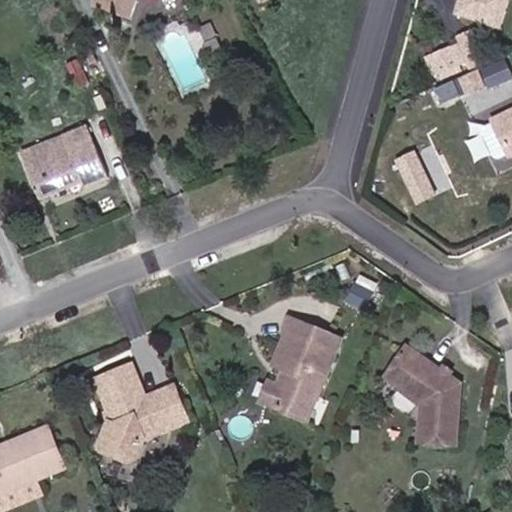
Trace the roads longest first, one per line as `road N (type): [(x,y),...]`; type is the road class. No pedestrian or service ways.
road 1 (residential): [(324,196),(0,322)]
road 2 (residential): [(511,260),(460,283),(324,196)]
road 3 (residential): [(389,0),(339,176),(324,196)]
